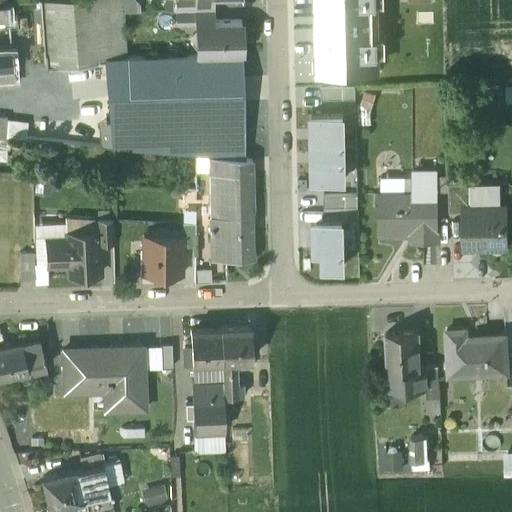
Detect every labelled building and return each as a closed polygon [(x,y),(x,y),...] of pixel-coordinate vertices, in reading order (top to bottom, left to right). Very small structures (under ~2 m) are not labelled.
[(122,0),(39,0),(48,65),(69,64),(108,62),(126,60),(126,58),(122,0)] [(177,0),(177,12),(212,11),(211,0),(177,0)] [(317,0),(320,71),(378,69),(378,55),(385,55),(385,36),(377,37),(376,4),(384,4),(383,0),(317,0)] [(9,4),(0,4),(0,19),(9,18),(9,4)] [(212,11),(177,12),(178,26),(197,25),(197,23),(212,23),(212,11)] [(212,23),(197,23),(197,25),(198,56),(242,55),(241,22),(212,23)] [(0,66),(13,67),(12,52),(11,52),(0,52),(0,66)] [(198,56),(126,58),(126,60),(108,62),(115,148),(210,157),(244,159),(242,55),(198,56)] [(13,67),(0,66),(0,82),(15,81),(13,67)] [(321,89),(321,101),(355,100),(354,88),(321,89)] [(357,126),(370,126),(369,111),(375,95),(364,92),(360,105),(355,105),(357,126)] [(511,97),(498,97),(498,112),(511,112),(511,97)] [(311,117),(312,149),(343,148),(342,116),(311,117)] [(344,180),(343,148),(312,149),(313,181),(344,180)] [(244,159),(210,157),(210,174),(225,174),(225,173),(252,172),(253,160),(244,159)] [(225,173),(225,174),(210,174),(212,260),(254,259),(253,206),(250,206),(249,187),(252,187),(252,172),(225,173)] [(436,192),(436,172),(411,172),(412,189),(420,189),(420,193),(436,192)] [(298,192),(307,192),(307,181),(298,181),(298,192)] [(469,182),(448,183),(449,211),(463,211),(463,207),(470,206),(469,182)] [(420,193),(376,193),(376,208),(383,208),(383,229),(410,229),(410,241),(438,240),(437,192),(436,192),(420,193)] [(324,197),(324,208),(358,208),(358,196),(324,197)] [(470,206),(463,207),(463,211),(464,247),(506,246),(505,206),(470,206)] [(324,222),(342,221),(358,221),(358,210),(324,210),(324,222)] [(112,220),(97,219),(98,233),(98,245),(113,244),(112,220)] [(324,222),(315,222),(315,253),(323,252),(324,269),(343,268),(342,221),(324,222)] [(195,224),(182,224),(182,236),(182,248),(194,248),(195,224)] [(98,233),(66,234),(67,239),(47,240),(48,266),(68,266),(68,276),(99,274),(98,245),(98,233)] [(182,236),(143,236),(143,275),(182,275),(182,248),(182,236)] [(455,240),(445,240),(444,257),(455,257),(455,240)] [(34,253),(19,254),(20,280),(35,280),(34,253)] [(222,328),(191,328),(191,341),(191,352),(191,361),(222,361),(222,328)] [(251,328),(222,328),(222,361),(236,361),(238,360),(251,361),(251,351),(251,338),(251,328)] [(466,328),(446,329),(449,375),(507,371),(505,334),(486,335),(466,336),(466,328)] [(418,330),(385,332),(389,389),(427,386),(426,364),(420,365),(418,330)] [(39,338),(0,348),(0,378),(46,367),(44,360),(46,360),(45,357),(44,357),(39,338)] [(173,344),(161,344),(162,368),(173,368),(173,344)] [(124,348),(78,350),(80,386),(110,386),(110,410),(146,409),(144,345),(124,346),(124,348)] [(78,350),(63,350),(64,387),(80,386),(78,350)] [(236,361),(222,361),(222,374),(236,374),(236,361)] [(438,364),(426,364),(427,386),(428,397),(440,396),(438,364)] [(222,374),(222,384),(222,387),(222,394),(222,398),(243,397),(243,385),(236,385),(236,374),(222,374)] [(222,384),(192,385),(193,403),(194,419),(195,432),(224,430),(222,398),(222,394),(222,387),(222,384)] [(193,403),(186,403),(186,420),(194,419),(193,403)] [(424,437),(412,438),(413,462),(426,461),(424,437)] [(399,453),(384,453),(385,472),(399,471),(399,453)] [(99,454),(79,458),(82,470),(102,466),(99,454)] [(511,455),(499,456),(500,476),(511,476),(511,455)] [(82,470),(74,472),(81,500),(85,500),(110,494),(104,466),(102,466),(82,470)] [(74,471),(43,479),(50,508),(81,500),(74,472),(74,471)] [(162,486),(142,491),(145,505),(150,507),(167,503),(162,486)] [(110,494),(85,500),(87,511),(96,511),(113,509),(110,494)]
